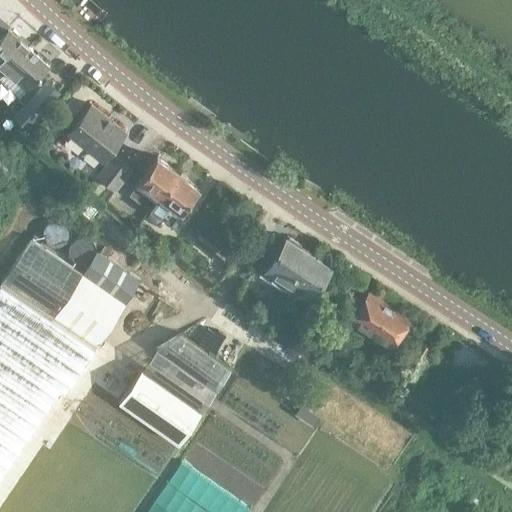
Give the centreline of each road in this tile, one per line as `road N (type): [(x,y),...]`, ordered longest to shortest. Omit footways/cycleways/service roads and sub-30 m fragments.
road 1 (tertiary): [(511,347),(242,171),(31,0)]
road 2 (unknown): [(282,196),(223,304),(137,326),(45,421),(0,486)]
